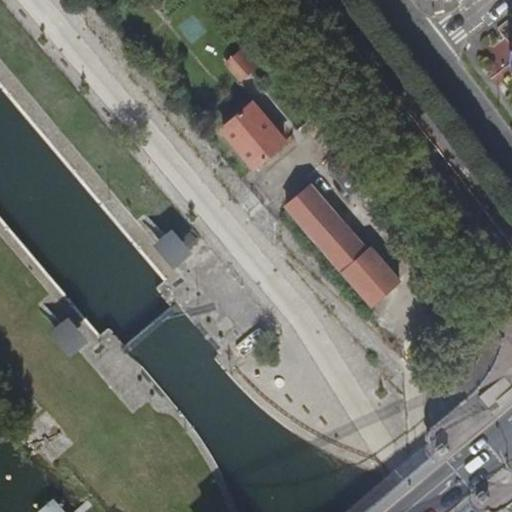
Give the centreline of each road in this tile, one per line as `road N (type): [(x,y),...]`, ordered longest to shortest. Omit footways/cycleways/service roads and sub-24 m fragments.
road 1 (secondary): [(307,0),(511,262)]
road 2 (secondary): [(511,157),(427,48)]
